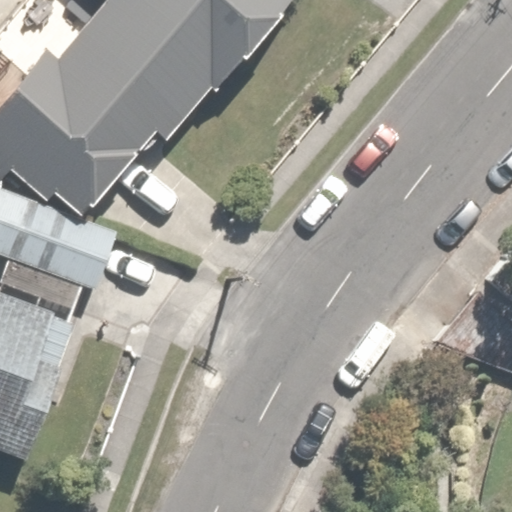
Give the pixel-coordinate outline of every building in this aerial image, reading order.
[(14,0),(0,14),(0,60),(15,75),(0,91),(0,176),(3,173),(36,204),(48,191),(77,218),(217,67),(222,72),(287,0),(14,0)] [(106,235),(0,193),(0,259),(5,262),(0,275),(0,284),(51,305),(62,276),(87,285),(106,235)] [(511,309),(453,283),(428,340),(511,377),(511,309)] [(66,327),(0,304),(0,448),(21,455),(66,327)] [(503,374),(450,371),(448,409),(500,412),(503,374)]
